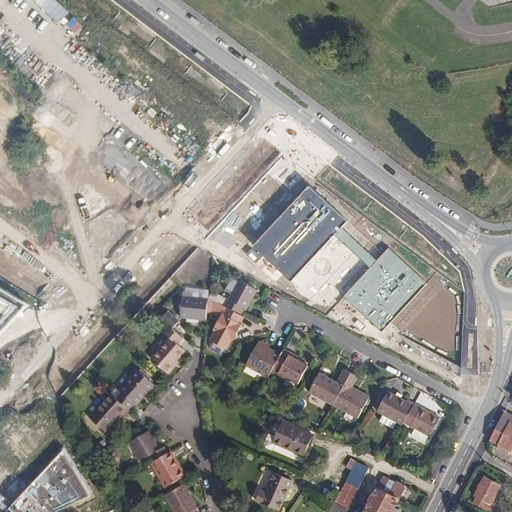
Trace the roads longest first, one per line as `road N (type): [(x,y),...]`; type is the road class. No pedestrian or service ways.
road 1 (residential): [(277,98),(93,299)]
road 2 (residential): [(277,98),(485,255)]
road 3 (residential): [(285,310),(487,411)]
road 4 (residential): [(145,0),(277,98)]
road 5 (residential): [(0,401),(93,299)]
